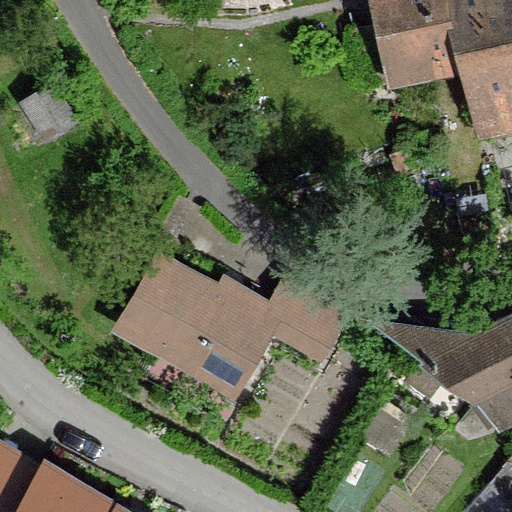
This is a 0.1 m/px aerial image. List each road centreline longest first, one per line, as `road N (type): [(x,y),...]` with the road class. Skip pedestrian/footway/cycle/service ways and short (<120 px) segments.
road 1 (unclassified): [(511,273),(465,292),(368,294),(275,237),(164,129),(81,0)]
road 2 (unclassified): [(256,511),(62,406),(0,354)]
